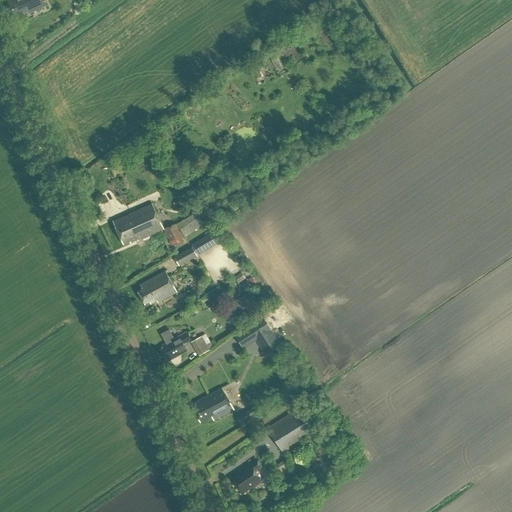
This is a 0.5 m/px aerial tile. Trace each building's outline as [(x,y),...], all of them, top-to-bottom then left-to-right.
[(9,0),(6,1),(15,20),(45,6),(42,0),(9,0)] [(164,229),(152,203),(113,221),(123,244),(130,241),(131,243),(138,239),(138,240),(164,229)] [(177,225),(186,237),(204,225),(196,212),(177,225)] [(171,246),(183,240),(176,223),(164,229),(171,246)] [(194,246),(200,257),(225,242),(218,231),(194,246)] [(176,258),(180,267),(198,258),(194,249),(176,258)] [(141,284),(143,289),(138,291),(146,306),(152,303),(153,305),(158,302),(159,303),(177,293),(166,271),(141,284)] [(243,312),(251,306),(245,296),(237,302),(243,312)] [(257,337),(267,352),(280,344),(264,319),(247,330),(253,340),(257,337)] [(188,333),(180,337),(175,339),(170,330),(162,334),(167,344),(162,346),(164,349),(161,351),(166,360),(169,358),(170,361),(188,351),(184,344),(192,340),(188,333)] [(193,341),(200,355),(209,350),(201,336),(193,341)] [(193,407),(201,423),(212,417),(214,421),(215,421),(215,420),(234,410),(223,389),(196,402),(195,403),(196,405),(193,407)] [(268,428),(286,456),(320,435),(302,407),(268,428)] [(242,494),(253,487),(253,488),(262,482),(255,471),(262,467),(257,460),(245,468),(246,469),(239,473),(239,474),(232,479),(242,494)] [(280,470),(289,465),(285,460),(277,465),(280,470)]
